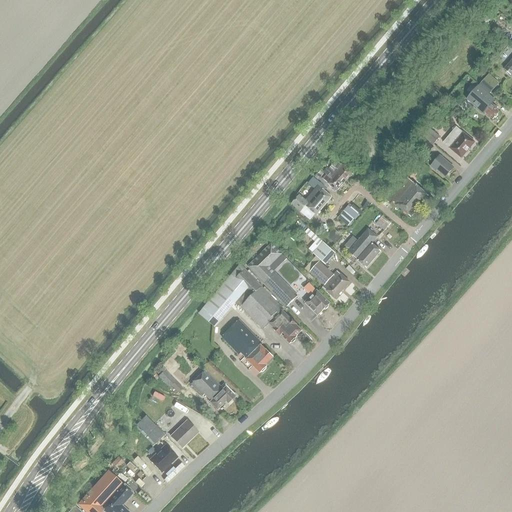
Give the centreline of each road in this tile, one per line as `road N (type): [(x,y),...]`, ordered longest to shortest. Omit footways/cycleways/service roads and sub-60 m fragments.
road 1 (primary): [(13,511),(434,0)]
road 2 (residential): [(511,127),(270,399),(149,511)]
road 3 (unknown): [(321,222),(355,187),(414,237)]
